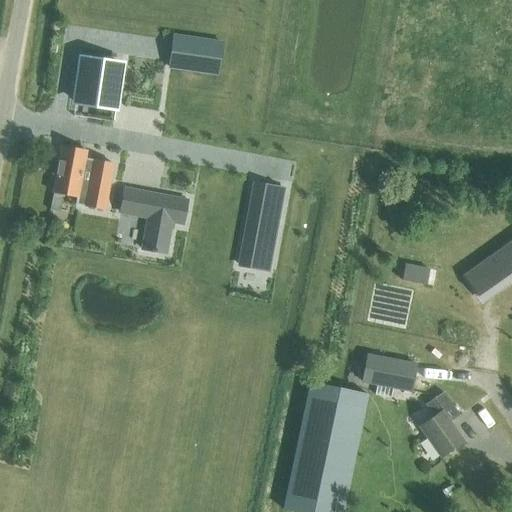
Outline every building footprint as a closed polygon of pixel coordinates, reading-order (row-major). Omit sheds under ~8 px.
[(179,37),(174,69),(222,76),(226,44),(179,37)] [(120,65),(84,60),(81,60),(75,103),(114,109),(116,93),(120,65)] [(55,177),(52,193),(77,198),(75,205),(104,210),(112,165),(84,160),(85,152),(60,147),(57,161),(53,160),(51,176),(55,177)] [(259,185),(244,268),(271,273),(286,190),(259,185)] [(128,192),(124,216),(157,222),(151,253),(175,257),(180,226),(185,227),(189,203),(136,193),(134,193),(128,192)] [(511,241),(462,277),(476,296),(511,271),(511,241)] [(404,266),(401,281),(425,285),(428,270),(404,266)] [(479,326),(474,368),(504,372),(509,330),(479,326)] [(366,356),(361,382),(412,392),(417,365),(366,356)] [(293,511),(342,511),(367,395),(308,383),(282,509),(293,511)] [(442,393),(424,406),(433,418),(419,428),(440,458),(462,442),(448,423),(458,416),(442,393)]
